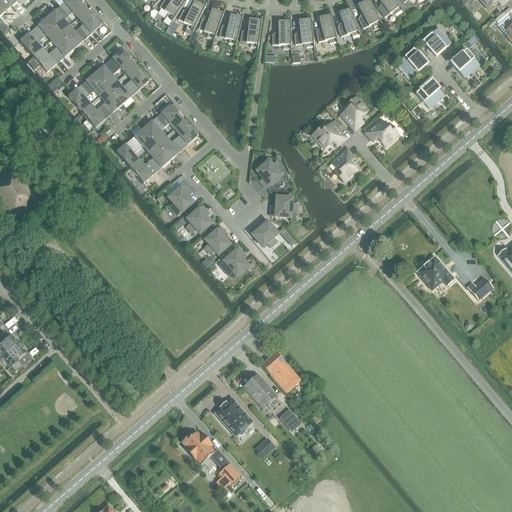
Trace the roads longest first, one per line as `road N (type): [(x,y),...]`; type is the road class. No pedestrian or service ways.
road 1 (tertiary): [(44,511),(511,104)]
road 2 (residential): [(185,172),(234,229),(253,212),(246,169),(219,140)]
